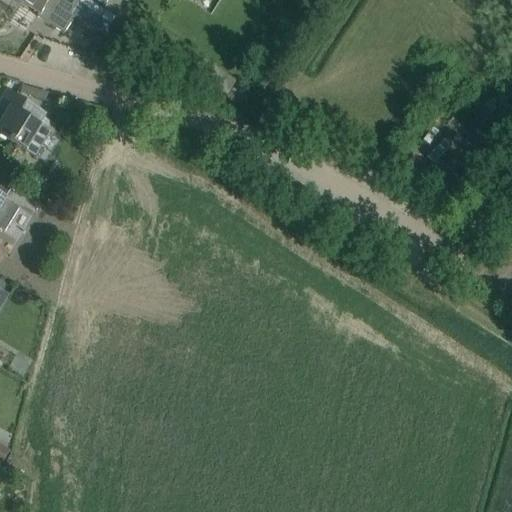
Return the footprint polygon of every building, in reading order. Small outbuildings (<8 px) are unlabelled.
[(9,0),(18,5),(19,3),(37,15),(35,17),(62,34),(73,16),(70,14),(77,3),(72,0),(9,0)] [(487,126),(497,110),(464,88),(454,104),(487,126)] [(237,105),(238,104),(243,96),(232,89),(226,98),(237,105)] [(0,135),(34,157),(49,132),(38,125),(43,115),(6,92),(0,101),(0,114),(4,117),(0,124),(0,135)] [(0,230),(4,233),(19,208),(5,200),(11,190),(0,183),(0,230)] [(13,408),(0,413),(0,429),(19,421),(13,408)] [(0,444),(0,464),(9,450),(0,444)]
